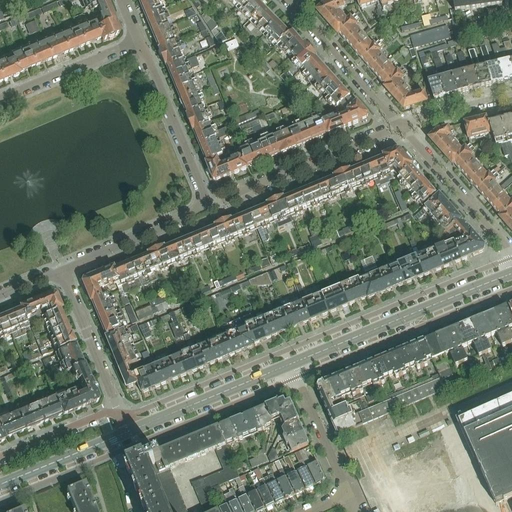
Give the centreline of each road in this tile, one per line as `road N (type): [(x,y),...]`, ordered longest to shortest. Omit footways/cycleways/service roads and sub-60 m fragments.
road 1 (secondary): [(289,365),(511,274)]
road 2 (residential): [(400,125),(205,208)]
road 3 (residential): [(205,208),(138,41)]
road 4 (residential): [(511,262),(400,125)]
road 5 (secondary): [(128,431),(289,365)]
road 6 (residential): [(296,7),(400,125)]
road 7 (residential): [(64,272),(205,208)]
road 8 (residential): [(138,41),(0,99)]
road 9 (residential): [(64,272),(118,407)]
road 10 (residential): [(346,492),(289,365)]
road 11 (secondary): [(0,485),(128,431)]
road 12 (residential): [(118,407),(0,456)]
